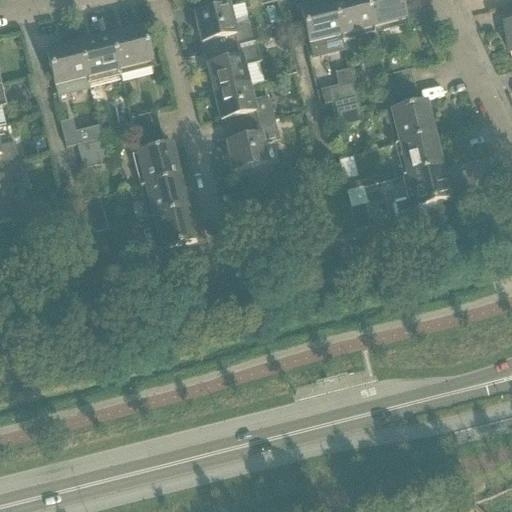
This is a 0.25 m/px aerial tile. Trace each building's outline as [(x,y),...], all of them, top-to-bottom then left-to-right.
[(345,58),(357,55),(353,41),(373,36),(363,0),(353,0),(332,5),(341,44),(345,58)] [(363,0),(373,36),(405,28),(397,0),(363,0)] [(344,58),(345,58),(341,44),(332,5),(300,13),(311,60),(319,58),(320,60),(329,58),(329,57),(328,56),(343,52),(344,58)] [(232,30),(228,11),(194,19),(200,47),(212,44),(215,56),(254,46),(249,26),(232,30)] [(119,79),(151,70),(141,32),(109,40),(119,79)] [(87,87),(119,79),(109,40),(77,48),(87,87)] [(213,97),(247,89),(242,71),(259,67),(254,46),(215,56),(217,68),(207,70),(213,97)] [(67,92),(87,87),(77,48),(46,56),(57,101),(68,98),(67,92)] [(386,92),(412,85),(409,73),(383,79),(386,92)] [(389,103),(415,97),(412,85),(386,92),(389,103)] [(330,106),(355,99),(352,87),(327,93),(330,106)] [(251,107),(247,89),(213,97),(220,125),(231,122),(234,134),(273,124),(268,103),(251,107)] [(418,109),(415,97),(389,103),(392,115),(385,117),(394,149),(432,139),(424,107),(418,109)] [(333,118),(358,111),(355,99),(330,106),(333,118)] [(37,109),(28,112),(30,121),(39,119),(37,109)] [(336,130),(361,124),(358,111),(333,118),(336,130)] [(132,134),(158,128),(155,116),(154,115),(129,121),(132,134)] [(232,175),(266,167),(261,148),(278,144),(273,124),(234,134),(236,145),(226,148),(232,175)] [(135,146),(161,139),(158,128),(132,134),(135,146)] [(76,148),(101,142),(98,129),(73,136),(76,148)] [(138,157),(163,151),(161,139),(135,146),(138,157)] [(401,180),(440,171),(432,139),(394,149),(401,180)] [(79,160),(104,153),(101,142),(76,148),(79,160)] [(0,149),(0,170),(19,166),(14,146),(0,149)] [(139,191),(178,181),(170,149),(163,151),(138,157),(131,159),(139,191)] [(82,172),(107,166),(104,153),(79,160),(82,172)] [(12,209),(7,191),(24,187),(19,166),(0,170),(0,229),(26,223),(22,206),(12,209)] [(394,224),(417,218),(415,211),(448,203),(440,171),(401,180),(407,201),(393,204),(391,208),(394,222),(394,224)] [(147,222),(186,213),(178,181),(139,191),(147,222)] [(362,183),(349,186),(350,193),(363,190),(362,183)] [(98,201),(82,206),(84,210),(99,205),(98,201)] [(61,202),(49,205),(52,218),(53,220),(65,217),(61,202)] [(354,233),(368,230),(364,212),(363,208),(349,211),(354,233)] [(150,233),(143,235),(148,256),(155,254),(194,245),(186,213),(147,222),(150,233)] [(88,224),(88,225),(91,237),(107,233),(103,220),(88,224)] [(101,272),(114,269),(111,259),(99,263),(101,272)]
